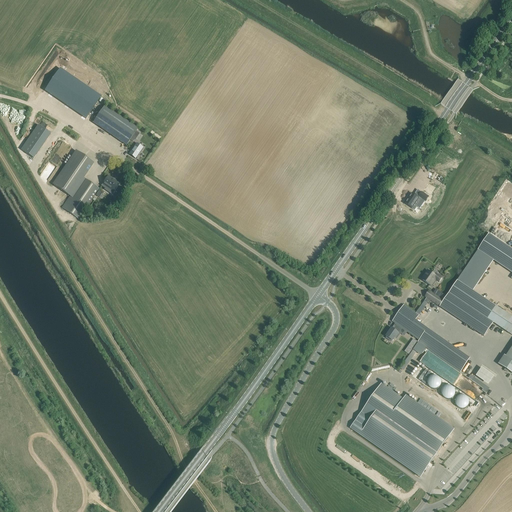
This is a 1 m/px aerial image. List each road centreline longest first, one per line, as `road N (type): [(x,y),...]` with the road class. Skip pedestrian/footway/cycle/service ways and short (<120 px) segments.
road 1 (track): [(197,482),(0,153)]
road 2 (tertiary): [(317,297),(511,19)]
road 3 (tertiary): [(158,511),(317,297)]
road 4 (track): [(0,292),(141,511)]
road 5 (unclassified): [(309,511),(271,446),(335,327),(334,309),(317,297)]
road 6 (track): [(254,0),(458,123)]
road 7 (unclassified): [(317,297),(125,164)]
